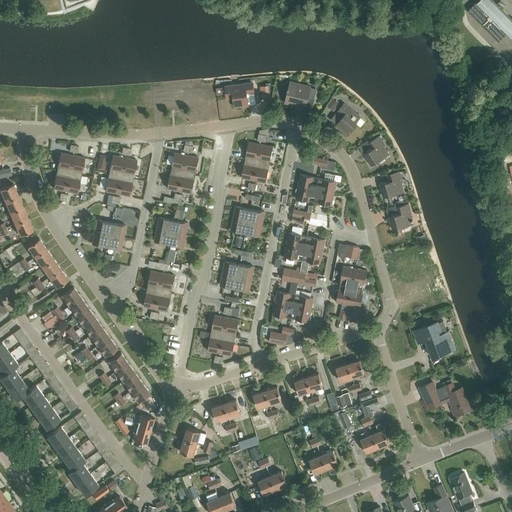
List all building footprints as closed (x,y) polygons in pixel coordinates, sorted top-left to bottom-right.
[(496,4),(492,0),(479,0),(468,11),(498,42),(507,33),(509,31),(511,34),(511,20),(502,10),(505,6),(500,0),(496,4)] [(310,87),(289,82),(288,87),(287,87),(287,89),(288,90),(284,103),(298,106),(302,107),(305,107),(308,96),(314,98),(316,90),(310,89),(310,87)] [(254,92),(253,83),(225,87),(226,98),(233,97),(234,107),(248,105),(255,104),(254,92)] [(270,97),(269,86),(260,87),(261,99),(270,97)] [(339,104),(332,99),(327,106),(334,111),(339,104)] [(360,117),(343,104),(337,111),(330,120),(336,124),(336,125),(346,134),(355,123),(360,126),(364,121),(359,117),(360,117)] [(266,135),(259,134),(258,141),(265,142),(266,135)] [(385,145),(379,136),(368,142),(372,149),(364,154),(371,165),(389,154),(384,146),(385,145)] [(245,160),(257,162),(260,144),(248,142),(245,160)] [(260,144),(257,162),(269,165),(272,147),(260,144)] [(193,146),(185,145),(184,152),(191,153),(193,146)] [(130,149),(123,148),(121,154),(129,156),(130,149)] [(56,171),(68,173),(72,155),(60,153),(56,171)] [(171,170),(183,173),(186,155),(174,153),(171,170)] [(72,155),(68,173),(81,176),(84,158),(72,155)] [(108,173),(121,176),(124,158),(112,155),(108,173)] [(186,155),(183,173),(195,175),(199,157),(186,155)] [(303,161),(320,165),(322,158),(304,155),(303,161)] [(124,158),(121,176),(133,178),(136,160),(124,158)] [(328,159),(322,158),(320,165),(321,165),(320,168),(334,171),(335,162),(328,161),(328,159)] [(253,180),(257,162),(245,160),(241,178),(253,180)] [(269,165),(257,162),(253,180),(265,183),(269,165)] [(0,178),(12,176),(10,168),(0,170),(0,178)] [(179,191),(183,173),(171,170),(167,188),(179,191)] [(65,191),(68,173),(56,171),(53,189),(65,191)] [(402,181),(399,171),(387,174),(389,181),(379,184),(383,197),(403,191),(401,182),(402,181)] [(81,176),(68,173),(65,191),(77,194),(81,176)] [(117,194),(121,176),(108,173),(105,191),(117,194)] [(195,175),(183,173),(179,191),(191,193),(195,175)] [(318,178),(315,190),(333,193),(336,181),(334,181),(335,175),(325,173),(324,179),(318,178)] [(297,186),(315,190),(318,178),(300,174),(297,186)] [(133,178),(121,176),(117,194),(129,196),(133,178)] [(0,190),(4,201),(18,195),(13,184),(0,189),(0,190)] [(313,202),(315,190),(297,186),(295,198),(313,202)] [(333,193),(315,190),(313,202),(331,205),(333,193)] [(68,195),(54,192),(53,200),(59,201),(59,200),(67,201),(68,195)] [(183,195),(175,193),(174,200),(181,201),(183,195)] [(23,207),(18,195),(4,201),(9,212),(23,207)] [(121,198),(112,196),(111,202),(119,204),(121,198)] [(411,214),(408,204),(396,207),(395,205),(387,208),(386,210),(388,215),(390,214),(391,216),(389,217),(392,230),(413,224),(412,221),(413,221),(412,219),(411,219),(410,215),(411,214)] [(233,218),(247,221),(250,209),(235,206),(233,218)] [(28,218),(23,207),(9,212),(14,224),(28,218)] [(250,209),(247,221),(262,224),(264,212),(250,209)] [(292,215),(310,219),(311,212),(293,209),(292,215)] [(309,225),(310,219),(292,215),(291,222),(309,225)] [(156,229),(171,232),(173,220),(159,217),(156,229)] [(32,230),(28,218),(14,224),(19,236),(32,230)] [(245,233),(247,221),(233,218),(230,230),(245,233)] [(94,232),(108,235),(111,223),(96,220),(94,232)] [(173,220),(171,232),(185,235),(188,223),(173,220)] [(262,224),(247,221),(245,233),(259,236),(262,224)] [(111,223),(108,235),(123,238),(125,226),(111,223)] [(6,228),(0,230),(0,231),(0,232),(0,237),(2,237),(2,235),(8,233),(6,228)] [(168,244),(171,232),(156,229),(154,241),(168,244)] [(106,247),(108,235),(94,232),(91,244),(106,247)] [(185,235),(171,232),(168,244),(183,247),(185,235)] [(286,244),(304,248),(306,236),(288,232),(286,244)] [(123,238),(108,235),(106,247),(120,250),(123,238)] [(306,236),(304,248),(322,251),(324,239),(306,236)] [(34,257),(46,249),(38,238),(27,247),(34,257)] [(346,250),(347,244),(339,243),(337,252),(341,252),(340,259),(345,259),(345,257),(351,258),(352,252),(346,250)] [(302,260),(304,248),(286,244),(284,256),(286,257),(285,263),(293,264),(294,259),(302,260)] [(357,259),(359,248),(360,247),(347,244),(346,250),(352,252),(351,258),(357,259)] [(322,251),(304,248),(302,260),(320,264),(322,251)] [(399,263),(406,289),(425,284),(419,265),(428,262),(424,248),(423,248),(418,250),(417,250),(419,258),(408,261),(399,263)] [(41,267),(53,259),(46,249),(34,257),(41,267)] [(105,253),(97,251),(96,258),(111,260),(112,256),(105,255),(105,253)] [(27,263),(24,258),(9,269),(12,273),(27,263)] [(49,277),(60,269),(53,259),(41,267),(49,277)] [(169,261),(166,261),(165,264),(161,263),(160,269),(167,271),(169,261)] [(222,273),(237,276),(239,264),(224,261),(222,273)] [(300,268),(298,277),(304,278),(305,272),(307,272),(309,262),(302,261),(301,268),(300,268)] [(27,263),(12,273),(9,275),(13,280),(30,267),(27,263)] [(239,264),(237,276),(251,279),(253,267),(239,264)] [(339,284),(351,286),(355,268),(343,266),(339,284)] [(283,274),(298,277),(300,268),(297,267),(296,270),(284,268),(283,274)] [(355,268),(351,286),(363,289),(367,271),(355,268)] [(60,269),(49,277),(56,287),(68,279),(60,269)] [(147,288),(159,291),(162,273),(150,270),(147,288)] [(162,273),(159,291),(171,293),(175,275),(162,273)] [(234,288),(237,276),(222,273),(220,285),(234,288)] [(275,302),(293,306),(295,294),(297,283),(298,277),(283,274),(282,280),(292,282),(290,293),(277,290),(275,302)] [(251,279),(237,276),(234,288),(249,291),(251,279)] [(304,278),(298,277),(297,283),(315,287),(316,280),(304,278)] [(41,283),(38,278),(33,282),(36,287),(41,283)] [(45,287),(41,283),(36,287),(39,291),(45,287)] [(337,297),(336,302),(348,304),(351,286),(339,284),(338,289),(336,290),(335,295),(336,297),(337,297)] [(68,305),(80,297),(73,286),(73,287),(61,295),(68,305)] [(363,289),(351,286),(348,304),(360,307),(363,289)] [(155,309),(159,291),(147,288),(143,306),(155,309)] [(171,293),(159,291),(155,309),(167,311),(171,293)] [(295,294),(293,306),(311,310),(313,297),(295,294)] [(87,307),(80,297),(68,305),(75,315),(87,307)] [(290,318),(293,306),(275,302),(272,315),(290,318)] [(61,311),(57,306),(52,310),(55,315),(61,311)] [(311,310),(293,306),(290,318),(290,321),(293,322),(297,322),(297,319),(308,322),(311,310)] [(95,317),(87,307),(75,315),(83,326),(95,317)] [(232,308),(224,307),(223,314),(231,315),(232,308)] [(347,310),(345,319),(345,320),(351,322),(352,320),(357,321),(358,315),(353,314),(353,312),(347,310)] [(53,316),(50,311),(41,317),(45,322),(53,316)] [(61,311),(55,315),(59,320),(64,316),(61,311)] [(159,313),(151,311),(150,318),(158,319),(159,313)] [(211,333),(223,335),(226,317),(214,315),(211,333)] [(102,327),(95,317),(83,326),(90,336),(102,327)] [(226,317),(223,335),(235,337),(238,319),(226,317)] [(414,330),(418,342),(426,340),(432,357),(446,352),(443,346),(452,343),(447,331),(449,331),(449,330),(447,330),(443,320),(437,322),(437,321),(414,330)] [(70,335),(75,332),(72,327),(66,330),(70,335)] [(97,346),(109,337),(102,327),(90,336),(97,346)] [(287,334),(288,328),(284,327),(282,334),(271,331),(269,342),(285,345),(287,334)] [(23,332),(20,328),(12,333),(15,337),(23,332)] [(79,337),(75,332),(70,335),(73,340),(79,337)] [(219,353),(223,335),(211,333),(207,351),(219,353)] [(235,337),(223,335),(219,353),(231,355),(235,337)] [(109,337),(97,346),(104,356),(116,348),(117,348),(109,337)] [(31,343),(28,339),(21,344),(24,349),(31,343)] [(0,342),(0,359),(9,353),(1,341),(0,342)] [(90,352),(86,347),(74,356),(77,360),(84,355),(90,352)] [(39,354),(36,350),(29,356),(32,360),(39,354)] [(84,355),(88,360),(93,356),(90,352),(84,355)] [(108,361),(115,371),(127,362),(120,352),(120,353),(108,361)] [(9,353),(0,359),(0,369),(3,374),(13,368),(18,364),(9,353)] [(223,357),(215,355),(214,362),(222,364),(223,357)] [(359,360),(347,364),(352,377),(364,373),(359,360)] [(47,365),(44,361),(37,367),(40,371),(47,365)] [(115,371),(122,381),(135,373),(127,362),(115,371)] [(340,381),(352,377),(347,364),(335,368),(340,381)] [(21,379),(13,368),(3,374),(0,376),(0,379),(7,389),(21,379)] [(108,377),(104,372),(88,384),(91,388),(102,381),(108,377)] [(55,377),(52,373),(45,378),(48,382),(55,377)] [(135,373),(122,381),(130,392),(142,383),(135,373)] [(318,373),(306,377),(310,390),(323,387),(318,373)] [(102,381),(106,386),(111,382),(108,377),(102,381)] [(298,394),(310,390),(306,377),(294,381),(298,394)] [(29,390),(21,379),(7,389),(15,400),(22,396),(29,390)] [(436,389),(432,381),(419,387),(429,409),(438,405),(449,400),(455,416),(470,410),(461,387),(455,390),(452,382),(443,386),(443,387),(439,389),(439,388),(436,389)] [(149,393),(142,383),(130,392),(137,402),(149,393)] [(362,390),(359,383),(350,386),(354,398),(358,397),(356,392),(362,390)] [(61,384),(53,389),(56,393),(63,388),(61,384)] [(29,390),(22,396),(29,406),(43,396),(35,385),(29,390)] [(265,390),(269,404),(281,400),(277,386),(265,390)] [(257,408),(269,404),(265,390),(253,394),(257,408)] [(372,397),(370,390),(358,394),(361,401),(372,397)] [(117,401),(122,397),(119,392),(113,396),(117,401)] [(352,404),(348,392),(336,396),(340,408),(352,404)] [(72,399),(69,395),(61,400),(64,404),(72,399)] [(52,408),(43,396),(29,406),(38,418),(52,408)] [(321,402),(319,396),(308,400),(310,406),(321,402)] [(126,402),(122,397),(117,401),(120,406),(126,402)] [(367,417),(369,424),(374,422),(371,415),(373,415),(370,407),(379,404),(377,397),(361,403),(367,417)] [(236,399),(224,403),(228,417),(240,413),(236,399)] [(336,402),(329,404),(331,411),(338,409),(336,402)] [(228,417),(224,403),(212,407),(216,421),(228,417)] [(52,408),(38,418),(46,429),(60,419),(52,408)] [(279,416),(277,410),(267,413),(268,419),(279,416)] [(84,415),(81,411),(73,417),(76,421),(84,415)] [(350,421),(346,411),(338,414),(342,424),(350,421)] [(140,414),(136,427),(150,431),(153,418),(140,414)] [(261,421),(259,415),(252,417),(255,428),(267,425),(265,419),(261,421)] [(278,435),(274,419),(269,420),(273,436),(278,435)] [(308,423),(314,438),(317,446),(322,444),(313,421),(308,423)] [(92,427),(89,422),(81,428),(84,432),(92,427)] [(129,431),(123,422),(118,426),(124,435),(129,431)] [(241,438),(236,423),(225,426),(227,433),(234,430),(237,439),(241,438)] [(378,431),(372,434),(378,448),(389,443),(384,429),(381,423),(376,425),(378,431)] [(54,448),(68,437),(60,426),(46,436),(54,448)] [(146,443),(150,431),(136,427),(132,439),(146,443)] [(187,427),(183,440),(197,444),(200,431),(187,427)] [(366,452),(378,448),(372,434),(366,436),(364,432),(360,434),(361,438),(360,439),(366,452)] [(100,438),(97,434),(89,439),(92,443),(100,438)] [(63,459),(77,449),(68,437),(54,448),(63,459)] [(317,446),(314,438),(309,440),(312,448),(317,446)] [(193,456),(197,444),(183,440),(180,452),(193,456)] [(213,442),(206,440),(203,451),(210,453),(213,442)] [(108,449),(105,445),(97,450),(100,454),(108,449)] [(255,447),(248,450),(251,457),(258,454),(255,447)] [(70,470),(84,460),(77,449),(63,459),(70,470)] [(134,465),(141,459),(133,450),(126,455),(134,465)] [(321,455),(326,469),(338,464),(333,450),(321,455)] [(315,473),(326,469),(321,455),(309,460),(315,473)] [(116,460),(113,456),(106,461),(108,465),(116,460)] [(210,462),(208,456),(194,458),(195,465),(210,462)] [(84,460),(70,470),(67,472),(75,484),(89,473),(82,462),(85,460),(84,460)] [(269,476),(275,490),(287,485),(281,471),(269,476)] [(472,492),(464,472),(449,478),(457,498),(460,497),(463,504),(459,506),(460,511),(468,511),(476,509),(472,501),(471,501),(468,494),(472,492)] [(89,473),(75,484),(84,495),(98,485),(89,473)] [(217,479),(215,474),(210,477),(212,481),(208,483),(210,489),(223,484),(220,477),(217,479)] [(275,490),(269,476),(258,481),(263,494),(275,490)] [(115,481),(108,486),(112,491),(119,486),(115,481)] [(430,511),(453,511),(442,484),(434,487),(438,498),(426,503),(430,511)] [(187,488),(191,499),(199,496),(194,485),(187,488)] [(109,491),(106,486),(93,495),(96,500),(109,491)] [(187,498),(183,487),(177,490),(181,500),(187,498)] [(157,493),(161,502),(156,503),(159,510),(169,507),(166,499),(163,491),(157,493)] [(1,492),(0,492),(0,507),(9,502),(1,492)] [(230,492),(218,497),(224,511),(236,506),(230,492)] [(418,511),(415,511),(408,495),(394,501),(398,511),(423,511),(423,510),(418,511)] [(119,496),(108,504),(114,511),(121,511),(127,507),(119,496)] [(220,511),(224,511),(218,497),(206,502),(210,511),(220,511)] [(16,511),(9,502),(0,507),(0,511),(16,511)]
